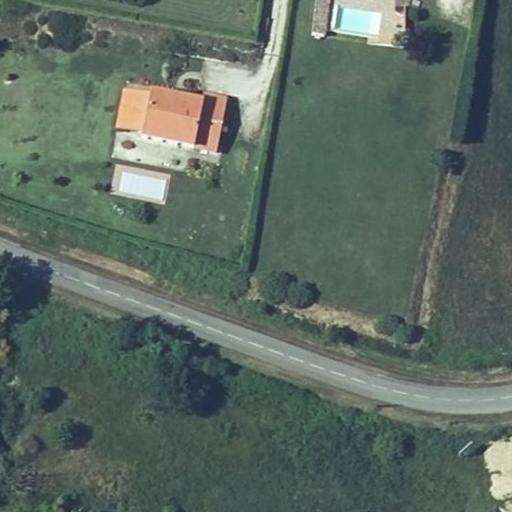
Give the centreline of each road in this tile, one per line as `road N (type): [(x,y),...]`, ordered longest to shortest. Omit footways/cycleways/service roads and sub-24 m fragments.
road 1 (tertiary): [(511,395),(454,399),(363,381),(0,250)]
road 2 (unknown): [(276,0),(263,77),(206,104)]
